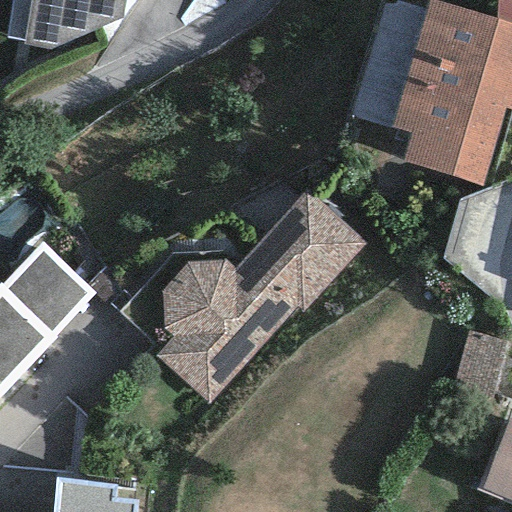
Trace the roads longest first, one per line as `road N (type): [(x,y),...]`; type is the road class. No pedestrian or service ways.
road 1 (residential): [(0,138),(211,49),(269,0)]
road 2 (residential): [(0,467),(106,358)]
